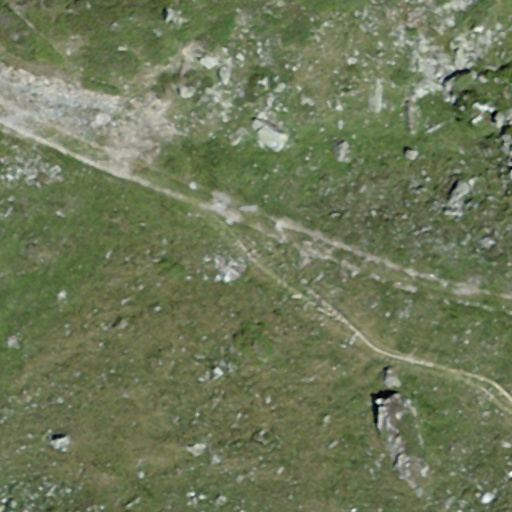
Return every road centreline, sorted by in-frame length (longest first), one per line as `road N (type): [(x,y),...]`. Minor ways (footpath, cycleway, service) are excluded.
road 1 (track): [(200,201),(347,258),(511,303)]
road 2 (track): [(200,201),(0,108)]
